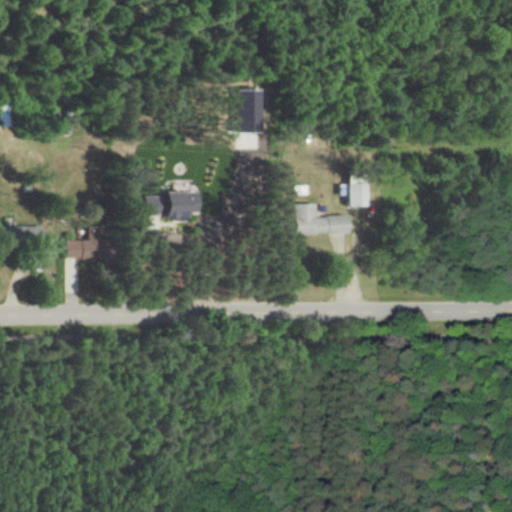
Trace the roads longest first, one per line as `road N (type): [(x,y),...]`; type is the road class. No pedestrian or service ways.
road 1 (tertiary): [(0,311),(511,304)]
road 2 (residential): [(347,305),(340,190),(262,115),(258,0)]
